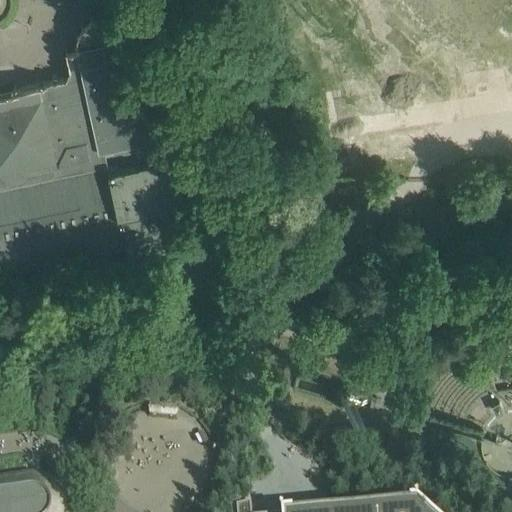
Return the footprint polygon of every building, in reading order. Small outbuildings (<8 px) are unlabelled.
[(0,267),(123,242),(127,266),(163,258),(176,266),(183,296),(232,285),(221,236),(191,243),(180,236),(176,216),(180,209),(183,203),(182,199),(212,193),(202,145),(169,152),(164,132),(166,131),(156,96),(147,98),(130,33),(120,19),(110,14),(96,14),(85,21),(80,27),(76,38),(76,45),(71,46),(65,47),(72,77),(7,91),(0,92),(0,267)] [(398,341),(370,334),(356,382),(384,389),(398,341)] [(487,424),(293,379),(290,391),(483,435),(484,432),(485,428),(487,424)] [(511,407),(509,408),(502,410),(496,413),(491,418),(487,424),(485,428),(484,432),(483,435),(482,442),(483,449),(486,456),(489,461),(494,466),(500,470),(506,473),(511,474),(511,407)] [(0,511),(65,511),(66,509),(64,498),(58,488),(49,480),(38,476),(32,476),(26,476),(0,479),(0,511)]
